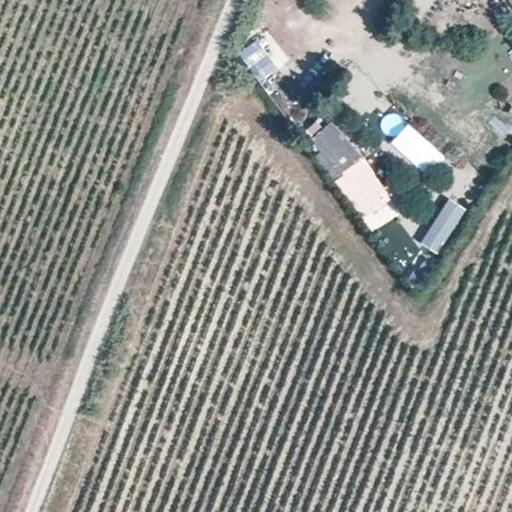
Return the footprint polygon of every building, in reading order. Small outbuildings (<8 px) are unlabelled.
[(261,84),(290,60),(266,32),(238,56),(261,84)] [(511,48),(498,33),(449,77),(473,103),(490,88),(488,85),(511,63),(511,48)] [(360,154),(331,121),(311,140),(340,172),(360,154)] [(415,158),(426,141),(410,130),(399,147),(415,158)] [(367,164),(342,177),(361,212),(386,199),(367,164)] [(440,255),(468,210),(450,199),(422,244),(440,255)]
